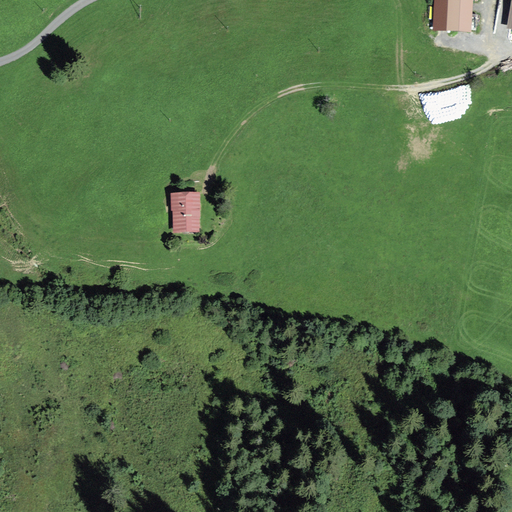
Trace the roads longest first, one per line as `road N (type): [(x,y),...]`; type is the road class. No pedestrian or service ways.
road 1 (track): [(205,205),(224,139),(279,93),(310,84),(424,86),(511,55)]
road 2 (track): [(394,0),(430,42),(505,57)]
